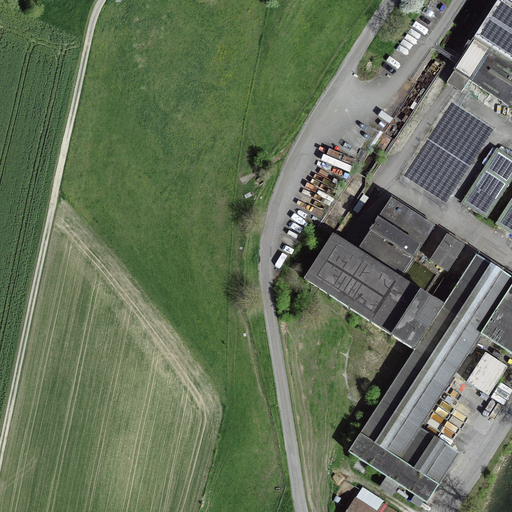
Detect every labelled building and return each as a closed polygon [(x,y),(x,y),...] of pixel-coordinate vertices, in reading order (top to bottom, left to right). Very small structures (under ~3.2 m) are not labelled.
[(511,0),(500,0),(473,42),(474,42),(454,72),(460,76),(511,109),(511,0)] [(511,160),(496,151),(462,203),(485,219),(511,177),(511,160)] [(511,200),(496,225),(511,235),(511,200)] [(333,238),(332,238),(304,281),(311,286),(414,352),(348,453),(426,504),(458,454),(419,429),(480,335),(511,355),(511,279),(476,256),(442,309),(399,281),(433,228),(391,201),(357,253),(338,242),(338,241),(333,238)] [(462,248),(446,237),(431,262),(446,272),(462,248)] [(354,315),(351,320),(364,329),(368,323),(354,315)] [(488,397),(507,368),(485,354),(466,382),(488,397)] [(372,511),(355,501),(347,511),(372,511)]
